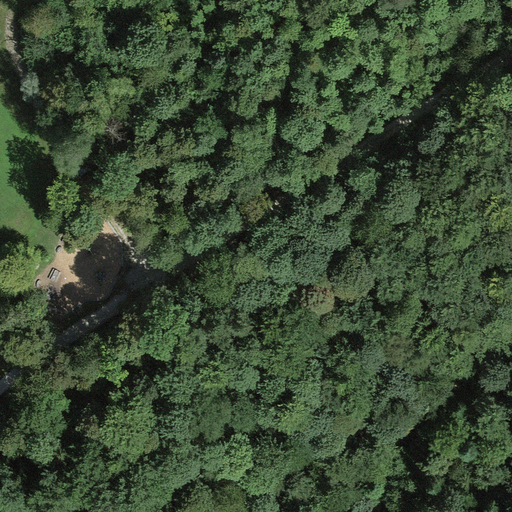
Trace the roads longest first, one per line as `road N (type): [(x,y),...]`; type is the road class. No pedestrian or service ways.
road 1 (track): [(153,275),(511,54)]
road 2 (track): [(15,36),(65,142),(153,275)]
road 3 (track): [(320,511),(511,323)]
road 4 (track): [(0,388),(153,275)]
